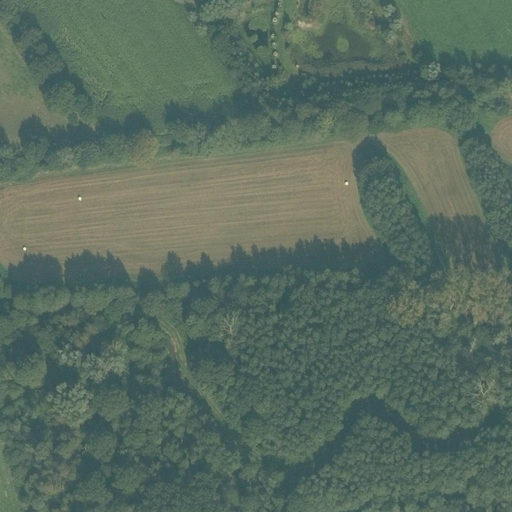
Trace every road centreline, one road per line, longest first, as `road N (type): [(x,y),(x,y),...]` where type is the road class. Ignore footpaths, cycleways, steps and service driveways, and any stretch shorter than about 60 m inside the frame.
road 1 (track): [(0,165),(511,100)]
road 2 (track): [(511,484),(348,511)]
